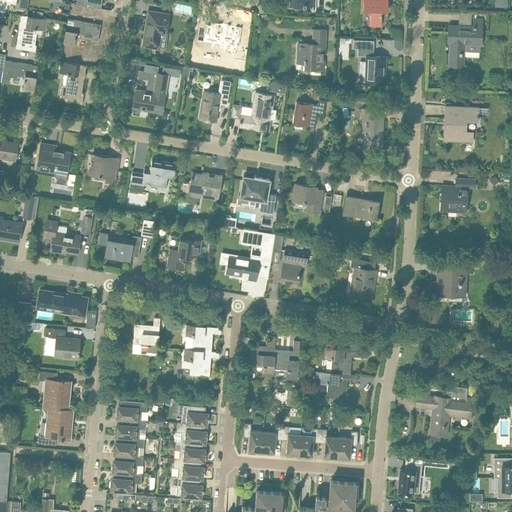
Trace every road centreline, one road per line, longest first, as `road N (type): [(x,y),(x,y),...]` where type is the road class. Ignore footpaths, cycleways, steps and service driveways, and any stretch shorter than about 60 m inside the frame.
road 1 (residential): [(411,181),(104,130)]
road 2 (residential): [(85,511),(109,281)]
road 3 (residential): [(411,181),(419,0)]
road 4 (residential): [(398,328),(237,302)]
road 5 (residential): [(224,460),(237,302)]
road 6 (residential): [(378,472),(224,460)]
road 7 (residential): [(398,328),(411,181)]
road 8 (residential): [(378,472),(398,328)]
road 9 (residential): [(104,130),(125,0)]
road 10 (residential): [(237,302),(109,281)]
